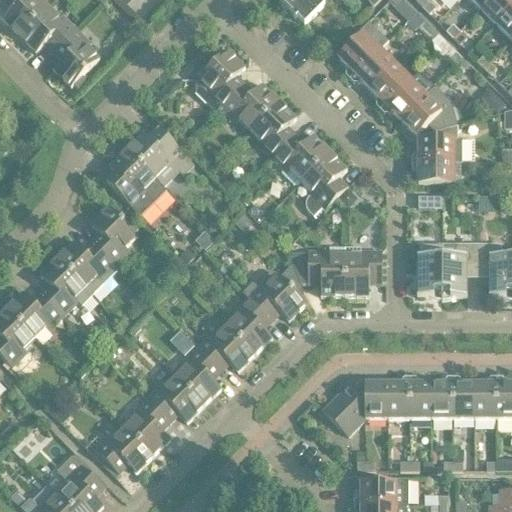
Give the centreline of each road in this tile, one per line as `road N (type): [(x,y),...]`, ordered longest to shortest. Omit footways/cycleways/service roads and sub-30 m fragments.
road 1 (residential): [(393,325),(391,184),(215,5)]
road 2 (residential): [(233,416),(323,325),(393,325)]
road 3 (residential): [(83,131),(215,5)]
road 4 (residential): [(0,265),(60,206),(83,131)]
road 5 (residential): [(135,511),(233,416)]
road 6 (residential): [(233,416),(308,490),(308,511)]
